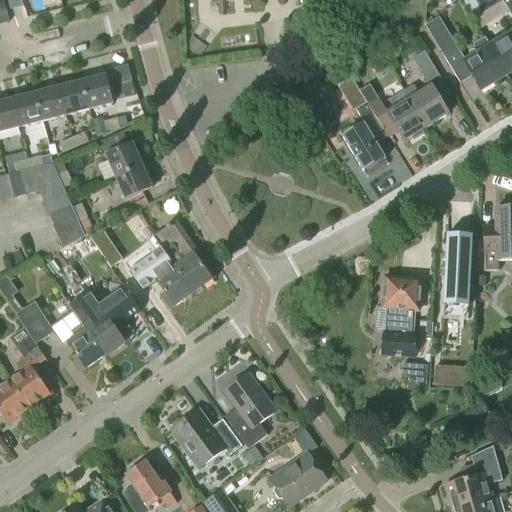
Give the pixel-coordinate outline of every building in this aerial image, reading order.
[(7,0),(10,10),(23,7),(21,0),(7,0)] [(511,0),(472,0),(481,15),(502,2),(511,17),(511,0)] [(444,58),(458,50),(439,18),(425,26),(444,58)] [(511,32),(489,46),(507,76),(511,72),(511,32)] [(472,46),(477,54),(463,62),(481,92),(507,76),(489,46),(484,38),(472,46)] [(412,59),(427,84),(439,77),(424,52),(412,59)] [(131,82),(127,66),(114,70),(118,85),(131,82)] [(82,83),(89,111),(113,105),(106,76),(82,83)] [(353,111),(356,109),(358,112),(368,107),(359,92),(351,80),(338,87),(353,111)] [(89,111),(82,83),(59,89),(66,117),(89,111)] [(431,86),(419,94),(414,85),(403,92),(425,129),(448,115),(431,86)] [(381,105),(370,86),(359,92),(368,107),(374,116),(384,110),(381,105)] [(66,117),(59,89),(35,95),(42,123),(66,117)] [(381,105),(384,110),(404,142),(412,137),(414,141),(424,134),(422,131),(425,129),(403,92),(381,105)] [(42,123),(35,95),(12,100),(19,129),(42,123)] [(12,100),(0,103),(0,133),(19,129),(12,100)] [(374,116),(368,107),(358,112),(357,113),(363,124),(341,138),(363,173),(385,159),(374,141),(385,134),(374,116)] [(106,132),(119,129),(117,120),(104,123),(106,132)] [(84,134),(71,139),(75,148),(88,142),(84,134)] [(71,139),(59,145),(62,153),(75,148),(71,139)] [(115,178),(142,167),(132,144),(105,156),(115,178)] [(30,171),(27,161),(25,153),(4,158),(9,176),(20,173),(30,171)] [(40,157),(27,161),(30,171),(32,170),(53,165),(49,156),(41,158),(40,157)] [(53,165),(32,170),(38,193),(39,193),(44,204),(66,195),(63,189),(57,176),(53,165)] [(142,167),(115,178),(125,201),(152,190),(142,167)] [(32,170),(30,171),(20,173),(26,196),(38,193),(32,170)] [(67,172),(57,176),(63,189),(72,185),(67,172)] [(9,176),(8,176),(14,199),(26,196),(20,173),(9,176)] [(14,199),(8,176),(0,178),(0,191),(3,202),(14,199)] [(71,206),(66,195),(44,204),(49,215),(71,206)] [(72,209),(78,222),(87,218),(81,205),(72,209)] [(72,209),(71,206),(49,215),(54,226),(52,227),(64,248),(85,238),(78,222),(72,209)] [(511,209),(495,210),(496,236),(484,236),(485,272),(498,272),(498,262),(511,261),(511,209)] [(172,264),(192,295),(216,278),(206,264),(202,267),(194,255),(198,253),(177,222),(171,226),(170,224),(166,227),(168,229),(154,238),(169,260),(172,264)] [(474,243),(447,241),(442,321),(468,322),(474,243)] [(192,295),(172,264),(164,269),(167,273),(156,281),(164,293),(160,296),(170,310),(192,295)] [(11,276),(0,280),(0,281),(7,299),(18,295),(11,276)] [(389,322),(388,334),(383,334),(380,357),(414,360),(416,335),(413,334),(415,312),(419,312),(421,282),(384,279),(382,309),(387,310),(386,322),(389,322)] [(94,317),(102,312),(93,298),(73,312),(104,357),(128,340),(117,326),(113,329),(105,317),(97,322),(94,317)] [(23,328),(36,346),(54,333),(64,346),(68,344),(76,355),(72,358),(82,372),(104,357),(73,312),(50,328),(34,304),(15,317),(23,328)] [(21,373),(9,382),(28,410),(50,395),(31,369),(45,359),(36,346),(23,328),(8,340),(23,361),(16,366),(21,373)] [(146,359),(162,349),(153,334),(137,343),(146,359)] [(511,349),(501,354),(505,367),(511,364),(511,349)] [(427,367),(402,365),(401,378),(407,378),(425,389),(427,367)] [(434,369),(433,385),(468,387),(469,371),(434,369)] [(249,376),(232,388),(225,393),(240,414),(228,423),(248,451),(268,437),(259,425),(276,413),(249,376)] [(0,414),(7,425),(28,410),(9,382),(0,388),(0,414)] [(229,457),(242,448),(226,426),(217,433),(213,432),(198,412),(183,424),(184,425),(183,430),(175,436),(199,469),(225,451),(229,457)] [(249,452),(258,464),(264,460),(254,448),(249,452)] [(451,511),(493,499),(489,486),(502,482),(493,448),(471,458),(473,466),(467,468),(471,479),(445,487),(451,511)] [(258,464),(249,452),(245,455),(254,467),(258,464)] [(283,500),(289,508),(326,482),(307,455),(270,481),(276,489),(274,493),(279,500),(283,500)] [(134,487),(124,494),(136,511),(151,511),(152,511),(150,508),(161,500),(168,510),(177,504),(170,494),(171,494),(157,473),(154,476),(145,463),(126,476),(134,487)] [(230,511),(218,495),(205,504),(210,511),(230,511)] [(496,511),(493,499),(451,511),(496,511)] [(109,511),(103,502),(87,511),(80,511),(78,508),(72,511),(109,511)]
